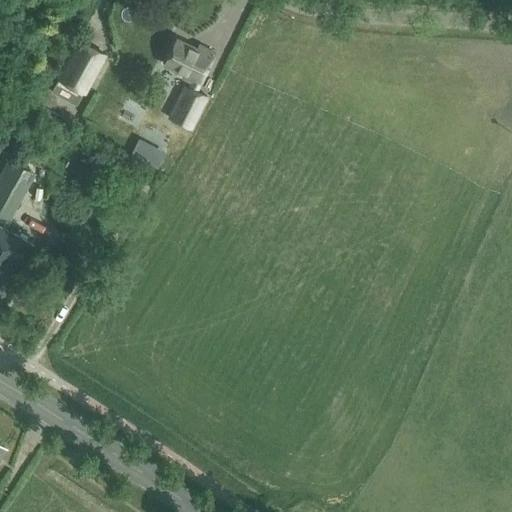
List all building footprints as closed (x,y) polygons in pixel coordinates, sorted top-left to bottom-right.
[(79,30),(87,16),(78,11),(70,25),(79,30)] [(86,96),(108,56),(77,39),(56,79),(86,96)] [(196,49),(176,39),(163,64),(184,74),(182,78),(191,82),(189,88),(185,86),(169,118),(190,129),(207,96),(196,91),(198,86),(215,53),(198,45),(196,49)] [(0,215),(10,221),(36,175),(9,159),(0,175),(0,215)] [(0,298),(15,271),(27,257),(34,245),(0,226),(0,298)]
